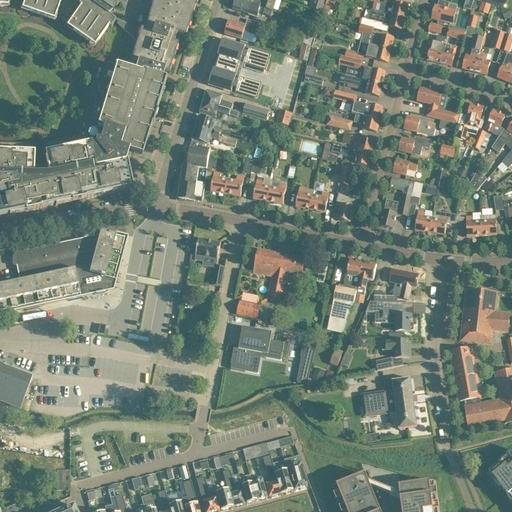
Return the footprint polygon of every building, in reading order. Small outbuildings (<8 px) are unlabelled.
[(0,0),(0,6),(0,7),(0,6),(9,7),(20,9),(29,12),(47,18),(56,21),(65,26),(73,31),(73,32),(94,47),(99,40),(107,64),(107,65),(106,65),(91,114),(91,115),(91,116),(85,136),(80,137),(78,137),(77,137),(44,144),(33,145),(0,143),(0,216),(9,215),(9,216),(41,209),(41,208),(55,205),(55,206),(118,193),(117,192),(133,189),(147,142),(166,81),(165,81),(165,79),(162,78),(164,73),(166,73),(168,67),(170,68),(173,59),(171,58),(173,53),(175,53),(178,44),(177,44),(177,42),(174,41),(176,33),(183,36),(185,30),(188,30),(191,21),(188,20),(190,15),(192,16),(195,6),(193,5),(194,0),(197,1),(197,0),(156,0),(154,0),(153,0),(148,18),(151,19),(149,24),(147,23),(145,30),(141,29),(139,36),(113,12),(115,0),(0,0)] [(273,11),(236,0),(233,9),(249,14),(249,16),(257,18),(259,13),(271,17),(273,11)] [(235,0),(236,0),(273,11),(274,12),(277,0),(262,0),(262,3),(254,0),(235,0)] [(314,0),(312,9),(322,12),(325,0),(314,0)] [(327,0),(323,15),(328,17),(331,7),(338,9),(340,2),(333,1),(331,0),(331,1),(328,0),(327,0)] [(382,3),(379,12),(405,19),(407,13),(409,7),(394,3),(394,4),(385,1),(384,4),(382,3)] [(479,11),(488,14),(491,5),(482,2),(479,11)] [(432,19),(444,23),(454,25),(454,24),(456,25),(458,16),(455,15),(458,6),(449,4),(448,10),(435,7),(432,19)] [(503,11),(507,19),(511,17),(511,15),(511,10),(507,9),(503,11)] [(361,24),(361,26),(374,29),(383,31),(384,25),(389,26),(388,27),(402,31),(405,19),(379,12),(373,10),(370,21),(363,19),(362,20),(360,19),(359,24),(361,24)] [(468,27),(475,29),(478,17),(471,16),(468,27)] [(242,40),(254,43),(256,42),(257,39),(256,36),(259,24),(248,21),(246,26),(229,21),(225,35),(242,40)] [(306,34),(312,36),(315,26),(309,24),(306,34)] [(429,31),(441,34),(443,27),(431,24),(429,31)] [(360,44),(361,44),(369,46),(372,47),(372,46),(391,51),(394,39),(377,35),(377,36),(372,35),(374,29),(361,26),(359,33),(363,34),(360,44)] [(449,28),(448,36),(458,39),(457,43),(463,44),(466,33),(449,28)] [(492,48),(500,51),(505,35),(497,32),(492,48)] [(463,70),(475,73),(480,53),(484,38),(475,35),(471,50),(472,50),(472,51),(470,57),(466,56),(463,70)] [(511,36),(505,35),(500,51),(508,53),(511,40),(511,36)] [(214,69),(212,76),(216,78),(214,85),(213,85),(213,86),(232,91),(233,87),(237,89),(235,92),(254,98),(257,90),(260,91),(262,84),(240,77),(237,88),(233,87),(237,76),(239,67),(244,52),(247,53),(244,64),(266,71),(269,63),(265,62),(268,54),(249,49),(248,52),(244,51),(245,47),(226,42),(227,43),(224,50),(221,49),(218,56),(220,57),(218,61),(216,68),(216,69),(214,69)] [(428,61),(440,64),(445,44),(437,42),(437,43),(432,42),(428,61)] [(445,44),(440,64),(452,67),(456,53),(457,48),(452,46),(445,44)] [(299,60),(308,62),(311,48),(302,45),(300,52),(299,60)] [(372,47),(369,46),(367,58),(388,63),(391,51),(372,46),(372,47)] [(312,49),(306,74),(313,75),(319,51),(312,49)] [(352,52),(351,59),(361,62),(363,62),(365,55),(352,52)] [(480,53),(475,73),(487,76),(491,61),(486,60),(487,55),(480,53)] [(498,78),(509,83),(511,76),(511,56),(510,60),(505,58),(503,65),(498,78)] [(348,67),(346,76),(358,79),(364,80),(383,85),(386,73),(360,67),(361,62),(351,59),(341,57),(339,64),(348,67)] [(306,75),(304,83),(322,88),(324,80),(306,75)] [(358,79),(346,76),(344,84),(367,90),(366,94),(380,97),(383,85),(364,80),(358,79)] [(288,90),(298,92),(302,80),(291,77),(288,90)] [(418,102),(430,105),(427,117),(457,124),(460,115),(438,110),(442,94),(421,89),(418,102)] [(208,92),(204,103),(231,111),(233,105),(220,101),(222,96),(208,92)] [(299,98),(302,101),(306,100),(307,96),(304,92),(300,94),(299,98)] [(348,113),(357,115),(361,116),(380,121),(383,109),(369,105),(369,107),(355,104),(357,97),(336,92),(333,99),(344,101),(343,104),(349,105),(348,113)] [(231,111),(204,103),(201,114),(215,119),(217,113),(222,114),(230,117),(231,111)] [(243,115),(249,116),(267,121),(270,110),(246,104),(243,115)] [(471,105),(465,127),(465,128),(460,127),(457,139),(466,141),(468,134),(477,136),(480,130),(480,129),(481,129),(484,121),(481,120),(484,108),(471,105)] [(292,114),(280,110),(276,123),(288,126),(292,114)] [(490,120),(485,130),(492,133),(500,136),(504,129),(505,129),(501,127),(502,125),(506,116),(494,111),(490,120)] [(361,116),(357,115),(354,123),(359,124),(364,125),(363,129),(377,133),(380,121),(361,116)] [(196,128),(192,142),(202,145),(207,146),(210,138),(218,141),(219,141),(218,142),(235,147),(237,140),(241,141),(243,136),(238,135),(222,131),(213,128),(215,122),(209,120),(200,116),(196,128)] [(329,116),(327,125),(344,130),(347,121),(329,116)] [(404,130),(414,132),(433,137),(435,130),(434,130),(435,124),(428,123),(428,122),(408,117),(404,130)] [(439,128),(451,131),(452,127),(456,128),(457,125),(452,124),(441,121),(439,128)] [(500,136),(491,148),(499,154),(506,144),(511,143),(511,124),(507,131),(504,129),(500,136)] [(278,132),(285,134),(287,127),(280,125),(278,132)] [(473,148),(480,151),(482,146),(486,148),(489,140),(485,138),(486,134),(480,131),(473,148)] [(342,143),(350,145),(352,137),(350,136),(350,135),(345,133),(342,143)] [(410,138),(410,140),(402,138),(399,151),(420,157),(422,147),(430,149),(432,141),(416,137),(415,140),(410,138)] [(275,149),(277,140),(269,138),(267,148),(275,149)] [(354,142),(352,150),(371,155),(374,143),(361,139),(359,143),(354,142)] [(371,155),(352,150),(326,144),(322,159),(337,163),(339,157),(332,155),(332,153),(339,155),(356,159),(355,163),(368,167),(371,155)] [(443,145),(440,155),(454,158),(456,148),(443,145)] [(202,202),(206,179),(205,179),(207,172),(207,169),(207,168),(207,167),(209,157),(210,149),(202,147),(201,149),(190,147),(187,166),(184,166),(179,199),(195,202),(195,201),(202,202)] [(263,150),(260,162),(263,163),(264,163),(268,151),(263,150)] [(511,151),(502,163),(508,169),(511,164),(511,151)] [(218,158),(209,157),(207,167),(216,168),(218,158)] [(254,161),(244,158),(243,163),(245,163),(244,173),(251,175),(252,173),(254,161)] [(307,166),(310,167),(310,168),(316,170),(318,161),(316,161),(317,159),(312,159),(312,160),(308,160),(307,166)] [(401,175),(415,178),(416,172),(418,165),(397,160),(394,173),(401,175)] [(263,163),(260,162),(254,161),(252,173),(260,175),(263,163)] [(343,166),(339,184),(351,186),(354,169),(343,166)] [(288,178),(294,179),(296,168),(290,167),(288,178)] [(430,184),(430,186),(446,189),(450,173),(440,171),(438,179),(436,179),(434,179),(433,180),(431,181),(430,184)] [(466,191),(477,191),(487,180),(477,171),(466,191)] [(211,192),(226,195),(228,180),(220,179),(221,174),(214,173),(211,192)] [(228,180),(226,195),(241,197),(244,178),(237,177),(236,182),(228,180)] [(254,199),(268,202),(271,188),(272,183),(272,180),(264,178),(258,177),(257,180),(254,199)] [(403,195),(412,197),(415,183),(396,179),(394,186),(405,189),(403,195)] [(483,187),(488,193),(497,185),(491,179),(483,187)] [(457,189),(465,192),(468,184),(460,181),(457,189)] [(271,188),(268,202),(283,205),(287,186),(280,185),(272,183),(271,188)] [(415,183),(412,197),(420,199),(423,185),(415,183)] [(427,186),(426,193),(436,196),(437,188),(427,186)] [(296,208),(311,210),(313,196),(314,192),(306,190),(300,189),(296,208)] [(313,196),(311,210),(325,213),(329,195),(322,193),(322,198),(313,196)] [(338,195),(336,205),(341,206),(337,220),(350,223),(356,199),(338,195)] [(403,195),(399,215),(407,217),(411,205),(412,197),(403,195)] [(502,196),(494,198),(496,212),(504,210),(504,208),(502,202),(502,196)] [(411,205),(407,217),(414,218),(417,206),(411,205)] [(398,210),(395,209),(385,206),(380,227),(393,230),(398,210)] [(415,231),(430,233),(433,219),(434,212),(426,211),(425,213),(418,211),(417,221),(415,231)] [(434,212),(433,219),(430,233),(445,236),(447,227),(455,228),(456,228),(457,216),(457,215),(434,211),(434,212)] [(465,218),(457,216),(456,228),(462,228),(465,218)] [(496,216),(481,217),(481,221),(482,236),(497,236),(496,216)] [(481,217),(466,218),(467,227),(467,237),(482,236),(481,221),(481,217)] [(83,239),(23,251),(22,252),(21,252),(21,253),(20,253),(19,254),(18,254),(18,255),(17,256),(17,257),(16,257),(16,258),(15,259),(15,260),(15,261),(15,262),(15,263),(15,264),(19,282),(0,286),(0,314),(93,294),(113,290),(128,236),(115,233),(115,236),(110,235),(99,232),(100,233),(99,235),(83,239)] [(199,239),(196,256),(195,261),(204,262),(205,258),(218,260),(221,243),(199,239)] [(268,296),(274,297),(282,255),(258,250),(254,274),(263,276),(272,278),(268,296)] [(282,255),(274,297),(283,299),(288,273),(302,276),(305,259),(282,255)] [(346,289),(337,333),(343,334),(351,313),(353,308),(356,299),(357,295),(357,292),(363,262),(350,260),(347,275),(353,277),(350,290),(346,289)] [(357,292),(357,295),(364,296),(367,280),(373,281),(374,275),(376,265),(363,262),(357,292)] [(225,268),(217,266),(216,266),(212,286),(221,287),(225,268)] [(402,285),(400,299),(409,301),(412,287),(416,288),(419,275),(393,269),(391,279),(390,283),(402,285)] [(336,288),(328,331),(337,333),(346,289),(336,288)] [(462,341),(472,342),(491,344),(492,331),(508,333),(509,325),(510,315),(494,313),(496,294),(467,291),(462,341)] [(240,301),(237,315),(257,318),(259,305),(257,304),(240,301)] [(370,302),(366,315),(367,315),(367,314),(383,315),(383,320),(384,320),(383,323),(393,323),(396,323),(396,332),(410,332),(411,322),(410,322),(412,322),(412,320),(412,315),(400,315),(400,310),(403,310),(403,303),(397,303),(374,302),(370,302)] [(97,334),(104,335),(105,326),(99,325),(97,334)] [(234,352),(230,369),(258,374),(261,357),(281,361),(283,352),(287,353),(289,343),(284,342),(284,344),(271,341),(272,338),(273,333),(243,328),(240,347),(235,346),(234,348),(236,349),(235,352),(234,352)] [(409,342),(399,343),(382,343),(382,351),(386,351),(386,352),(396,351),(396,359),(409,358),(409,342)] [(316,345),(303,343),(300,358),(301,358),(297,382),(298,382),(298,383),(306,385),(316,345)] [(469,428),(505,422),(505,424),(511,422),(511,370),(496,373),(501,402),(481,405),(471,349),(451,352),(460,402),(464,401),(466,408),(465,408),(469,428)] [(337,367),(342,356),(334,353),(330,364),(337,367)] [(346,353),(341,366),(348,368),(352,356),(346,353)] [(376,362),(378,371),(394,368),(392,358),(376,362)] [(0,402),(19,410),(32,376),(3,365),(0,363),(0,402)] [(322,382),(326,371),(316,368),(312,379),(322,382)] [(327,369),(323,380),(333,378),(335,372),(327,369)] [(397,413),(397,416),(399,430),(408,429),(417,428),(411,379),(401,380),(393,381),(394,391),(362,396),(365,417),(397,413)] [(77,430),(98,423),(97,418),(76,426),(77,430)] [(291,438),(285,440),(287,446),(293,445),(291,438)] [(119,442),(120,448),(132,446),(131,439),(119,442)] [(102,448),(111,469),(122,465),(113,443),(102,448)] [(259,447),(248,450),(249,451),(250,457),(251,458),(261,455),(259,447)] [(511,511),(511,453),(507,458),(506,456),(501,460),(502,462),(489,472),(496,481),(495,482),(499,487),(500,486),(509,496),(507,497),(511,502),(511,501),(511,511)] [(232,455),(226,456),(228,465),(235,463),(232,455)] [(58,468),(67,468),(67,457),(58,457),(58,468)] [(270,457),(262,459),(268,479),(263,480),(268,498),(269,497),(270,497),(271,499),(275,498),(276,496),(279,495),(280,495),(280,494),(273,468),(270,457)] [(289,466),(287,467),(291,481),(289,481),(292,491),(294,491),(295,490),(299,489),(300,491),(304,490),(304,488),(305,487),(305,488),(307,487),(300,463),(299,464),(289,467),(289,466)] [(400,487),(399,481),(398,475),(362,465),(366,474),(334,487),(344,511),(438,511),(434,482),(400,487)] [(273,468),(280,494),(280,495),(282,494),(281,494),(291,491),(291,492),(292,491),(289,481),(286,470),(285,470),(285,471),(279,472),(278,467),(273,468)] [(56,471),(57,491),(70,491),(70,470),(56,471)] [(229,471),(223,473),(227,489),(232,507),(232,508),(234,507),(243,505),(244,504),(238,483),(233,485),(229,471)] [(261,477),(250,480),(251,483),(256,501),(258,501),(265,498),(265,499),(266,498),(261,477)] [(204,478),(196,480),(204,511),(215,511),(217,511),(218,511),(220,511),(218,502),(216,502),(213,491),(208,492),(204,478)] [(187,498),(181,499),(185,511),(183,511),(182,511),(198,511),(190,482),(183,484),(187,498)] [(242,485),(241,486),(246,504),(247,504),(247,503),(255,501),(255,502),(256,501),(251,483),(250,483),(242,485)] [(217,492),(215,493),(218,502),(220,511),(222,511),(222,510),(231,508),(232,508),(232,507),(227,489),(226,490),(217,492)] [(93,492),(87,494),(89,501),(95,500),(93,492)] [(162,507),(157,509),(157,511),(170,511),(168,503),(165,492),(158,494),(162,507)] [(122,495),(115,497),(118,511),(131,511),(131,510),(126,511),(122,495)] [(105,507),(106,511),(118,511),(115,497),(113,498),(114,500),(112,501),(113,506),(106,508),(105,507)] [(180,499),(168,503),(170,511),(182,511),(183,511),(180,499)] [(155,511),(152,501),(142,504),(144,511),(155,511)]
